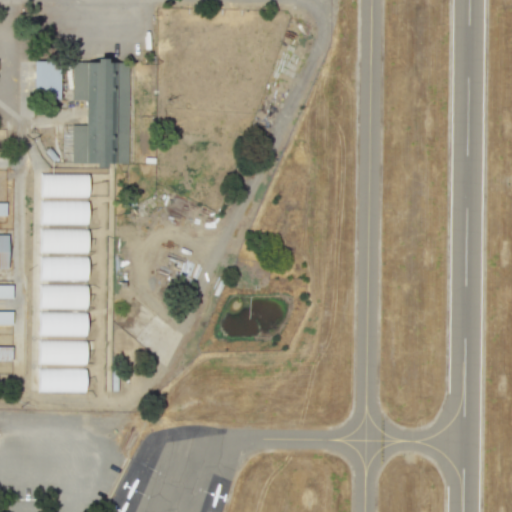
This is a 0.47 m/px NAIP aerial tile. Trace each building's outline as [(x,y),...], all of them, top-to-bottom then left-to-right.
[(108,58),(108,62),(131,62),(130,164),(107,164),(107,167),(97,167),(96,167),(96,163),(74,163),(74,125),(86,125),(86,100),(74,100),(75,62),(97,62),(97,58),(108,58)] [(58,98),(58,60),(32,60),(33,99),(58,98)] [(86,173),(39,172),(38,197),(86,198),(86,173)] [(85,199),(38,199),(38,224),(85,224),(85,199)] [(85,228),(38,227),(38,252),(85,253),(85,228)] [(85,256),(38,255),(38,280),(85,281),(85,256)] [(0,298),(11,298),(11,285),(0,284),(0,298)] [(85,284),(37,284),(37,309),(85,309),(85,284)] [(0,324),(11,324),(11,311),(0,310),(0,324)] [(84,311),(36,311),(36,336),(84,336),(84,311)] [(84,339),(36,339),(36,364),(84,364),(84,339)] [(10,346),(0,346),(0,360),(10,360),(10,346)] [(83,367),(36,366),(35,391),(83,392),(83,367)]
